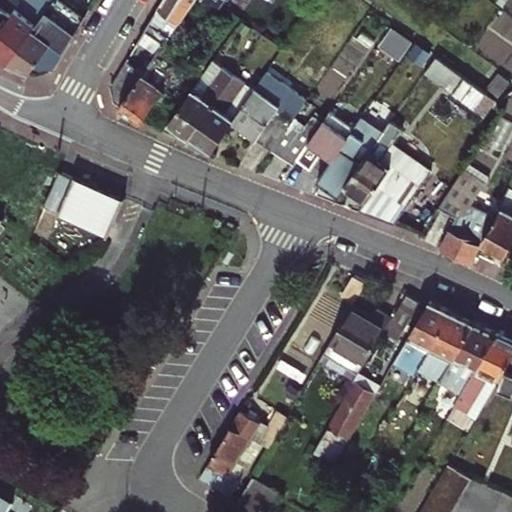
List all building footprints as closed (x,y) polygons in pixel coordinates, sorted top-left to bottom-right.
[(0,30),(0,53),(10,60),(53,0),(22,0),(19,4),(0,30)] [(0,0),(0,30),(19,4),(13,0),(0,0)] [(53,0),(10,60),(37,73),(55,69),(89,14),(69,0),(53,0)] [(162,48),(167,41),(195,0),(165,0),(144,36),(162,48)] [(402,56),(415,38),(395,24),(382,42),(402,56)] [(162,48),(158,54),(168,61),(176,47),(167,41),(162,48)] [(145,74),(123,105),(144,120),(192,51),(180,43),(176,47),(168,61),(158,54),(145,74)] [(439,53),(427,71),(466,98),(478,81),(439,53)] [(116,100),(123,105),(145,74),(127,62),(113,86),(116,100)] [(193,136),(236,73),(224,65),(221,70),(211,64),(172,122),(193,136)] [(264,90),(270,80),(278,68),(273,64),(259,87),(264,90)] [(487,87),(500,96),(511,80),(498,71),(487,87)] [(234,124),(258,87),(236,73),(193,136),(215,150),(234,124)] [(264,90),(283,103),(290,93),(270,80),(264,90)] [(234,124),(258,140),(283,103),(264,90),(259,87),(258,87),(234,124)] [(258,140),(274,151),(295,120),(307,101),(292,91),(290,93),(283,103),(258,140)] [(345,194),(386,132),(364,117),(319,181),(343,198),(345,194)] [(274,151),(295,166),(311,144),(317,134),(295,120),(274,151)] [(405,127),(394,121),(386,132),(345,194),(366,203),(359,214),(394,229),(427,177),(389,152),(405,127)] [(481,248),(497,213),(473,203),(488,182),(467,168),(441,207),(458,216),(443,249),(474,264),(481,248)] [(46,206),(111,234),(126,200),(61,171),(46,206)] [(481,248),(504,262),(511,247),(511,209),(505,205),(481,248)] [(354,303),(368,279),(356,273),(343,297),(354,303)] [(410,324),(422,302),(409,294),(397,317),(410,324)] [(416,376),(420,368),(454,309),(432,298),(394,364),(416,376)] [(356,379),(393,315),(378,307),(374,316),(353,305),(321,360),(356,379)] [(442,381),(476,321),(454,309),(420,368),(442,381)] [(499,332),(476,321),(442,381),(464,392),(499,332)] [(511,337),(499,332),(464,392),(457,404),(469,410),(474,401),(484,406),(505,370),(511,359),(511,337)] [(511,372),(505,370),(499,389),(511,393),(511,372)] [(315,450),(337,463),(378,393),(355,380),(315,450)] [(242,409),(202,477),(234,495),(264,442),(272,446),(288,417),(277,411),(268,425),(242,409)] [(465,490),(473,476),(451,463),(442,477),(465,490)] [(238,503),(252,511),(269,511),(281,491),(255,476),(238,503)] [(435,489),(458,502),(465,490),(442,477),(435,489)] [(443,511),(452,511),(458,502),(435,489),(427,503),(443,511)] [(6,511),(13,501),(0,493),(0,511),(6,511)] [(18,495),(9,511),(33,511),(37,505),(18,495)] [(421,511),(443,511),(427,503),(421,511)]
